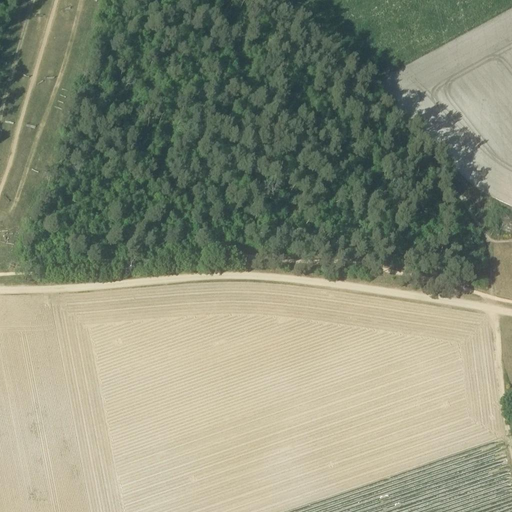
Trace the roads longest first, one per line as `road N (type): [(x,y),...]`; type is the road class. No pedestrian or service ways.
road 1 (track): [(511,314),(254,280),(0,291)]
road 2 (track): [(0,210),(53,0)]
road 3 (track): [(496,312),(511,448)]
